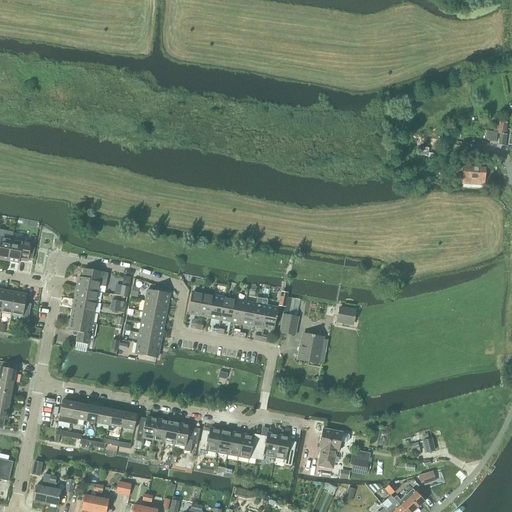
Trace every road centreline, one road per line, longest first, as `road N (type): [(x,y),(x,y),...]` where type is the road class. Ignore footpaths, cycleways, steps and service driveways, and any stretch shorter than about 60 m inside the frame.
road 1 (residential): [(262,414),(271,355),(177,334),(180,286),(68,260),(57,287)]
road 2 (residential): [(262,414),(246,421),(39,382)]
road 3 (residential): [(15,511),(39,382)]
road 4 (unclassified): [(438,511),(486,459),(511,413)]
